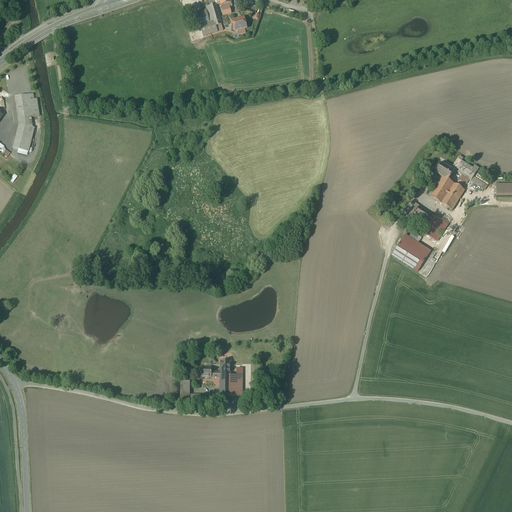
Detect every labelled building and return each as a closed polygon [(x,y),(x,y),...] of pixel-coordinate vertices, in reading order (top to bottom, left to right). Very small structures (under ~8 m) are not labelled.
[(230,0),(218,0),(222,10),(232,7),(230,0)] [(209,7),(205,8),(206,11),(196,14),(200,26),(209,23),(212,34),(223,31),(220,20),(216,8),(215,5),(209,7)] [(238,20),(232,22),(234,27),(233,28),(234,31),(235,31),(235,32),(237,31),(244,29),(247,29),(244,19),(242,19),(241,19),(239,19),(238,20)] [(32,95),(15,98),(18,120),(32,118),(39,117),(36,99),(34,99),(32,95)] [(34,128),(19,125),(13,149),(28,153),(34,128)] [(477,171),(461,161),(456,169),(472,179),(477,171)] [(442,164),(436,173),(443,178),(448,181),(454,172),(442,164)] [(448,181),(443,178),(431,197),(452,211),(464,191),(448,181)] [(511,197),(511,184),(499,184),(500,198),(511,197)] [(425,229),(434,217),(432,215),(428,222),(415,213),(419,207),(414,204),(406,217),(425,229)] [(432,215),(419,207),(415,213),(428,222),(432,215)] [(442,222),(434,217),(425,229),(423,233),(436,241),(446,224),(442,222)] [(431,253),(405,237),(392,258),(418,274),(431,253)] [(242,376),(230,376),(231,361),(220,361),(220,372),(220,378),(220,396),(242,396),(242,376)] [(212,368),(199,368),(199,378),(211,378),(220,378),(220,372),(212,372),(212,368)] [(183,392),(192,392),(191,381),(182,381),(183,392)]
